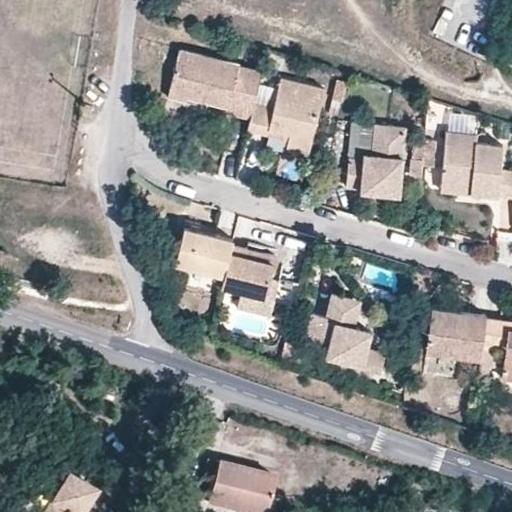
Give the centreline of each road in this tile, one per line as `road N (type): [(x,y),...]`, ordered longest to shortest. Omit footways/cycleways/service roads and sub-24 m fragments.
road 1 (residential): [(111,132),(187,187),(511,283)]
road 2 (tertiary): [(511,484),(160,366)]
road 3 (residential): [(111,132),(111,198),(160,366)]
road 4 (tertiary): [(160,366),(0,313)]
road 5 (residential): [(129,0),(111,132)]
